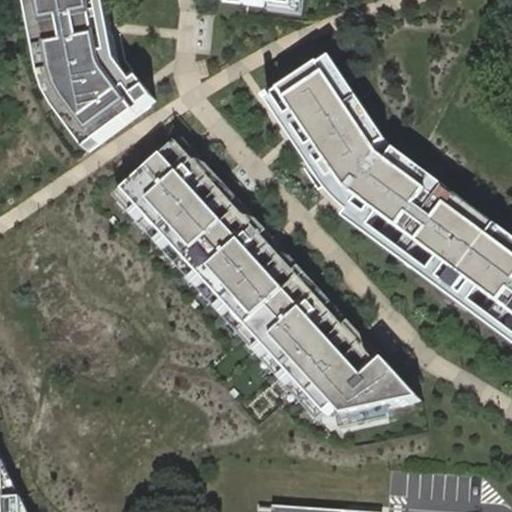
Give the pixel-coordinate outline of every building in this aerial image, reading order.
[(54,69),(40,0),(27,0),(42,75),(48,95),(58,111),(88,151),(99,144),(68,101),(59,86),(54,69)] [(40,0),(54,69),(59,86),(68,101),(99,144),(138,115),(105,71),(91,0),(40,0)] [(107,0),(91,0),(105,71),(138,115),(157,101),(145,86),(141,80),(134,84),(120,63),(113,28),(107,0)] [(296,0),(242,0),(242,3),(272,6),(295,9),(296,0)] [(296,0),(295,9),(272,6),(271,13),(304,17),(306,0),(296,0)] [(334,60),(321,69),(378,153),(390,143),(334,60)] [(319,66),(274,97),(275,98),(269,102),(294,140),(325,185),(332,197),(351,214),(360,201),(457,274),(443,292),(455,301),(469,282),(511,314),(511,254),(389,163),(380,159),(378,153),(321,69),(319,66)] [(511,237),(398,152),(389,163),(511,254),(511,237)] [(165,157),(126,193),(329,416),(348,407),(356,416),(423,402),(387,362),(366,381),(313,321),(320,314),(313,306),(305,312),(250,251),(257,244),(251,237),(243,244),(190,185),(197,178),(190,170),(182,176),(165,157)] [(322,423),(329,416),(126,193),(119,199),(322,423)] [(346,220),(443,292),(457,274),(360,201),(351,214),(346,220)] [(511,314),(469,282),(455,301),(511,343),(511,314)] [(44,511),(0,427),(0,511),(44,511)]
